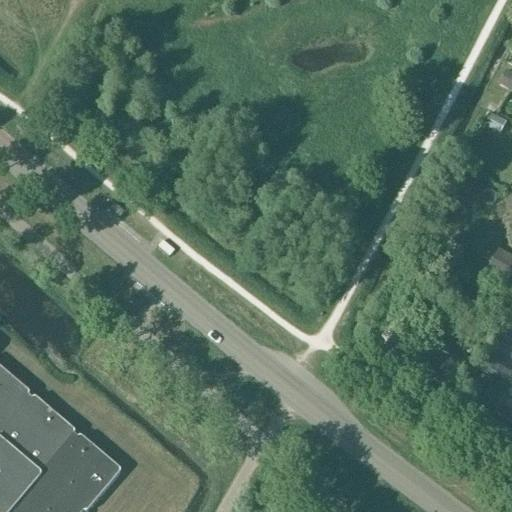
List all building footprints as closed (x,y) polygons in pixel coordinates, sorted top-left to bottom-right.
[(498,136),(501,126),(486,121),(483,131),(498,136)] [(467,187),(456,196),(465,207),(476,198),(467,187)] [(511,258),(498,251),(486,272),(485,275),(505,286),(510,278),(511,279),(511,258)] [(493,355),(482,374),(510,390),(497,414),(496,416),(496,417),(511,425),(511,422),(511,365),(498,358),(493,355)] [(0,511),(89,511),(121,475),(79,439),(77,441),(74,438),(73,438),(76,435),(34,400),(32,402),(28,399),(30,397),(0,371),(0,511)]
